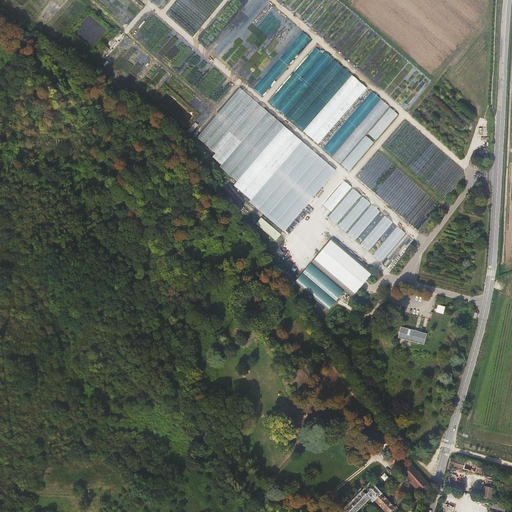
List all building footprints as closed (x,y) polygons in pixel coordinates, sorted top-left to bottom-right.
[(263,95),(310,38),(303,32),(255,89),(263,95)] [(320,144),(367,86),(335,60),(326,52),(323,52),(316,47),(297,70),(300,72),(297,76),(302,76),(302,81),(300,83),(302,85),(300,88),(303,88),(302,91),(299,95),(297,93),(295,94),(290,94),(289,93),(289,88),(289,78),(269,102),(320,144)] [(213,156),(222,164),(247,136),(238,129),(260,104),(242,88),(199,137),(217,153),(213,156)] [(372,90),(324,149),(332,156),(380,97),(372,90)] [(381,98),(333,157),(350,171),(374,141),(365,134),(389,105),(381,98)] [(193,100),(189,105),(197,111),(201,106),(193,100)] [(391,107),(368,133),(376,140),(398,114),(391,107)] [(234,185),(250,199),(302,141),(268,111),(247,136),(222,164),(220,166),(237,181),(234,185)] [(249,201),(284,231),(336,172),(302,141),(250,199),(249,201)] [(332,211),(352,186),(343,179),(323,204),(332,211)] [(337,223),(361,194),(353,188),(329,217),(337,223)] [(347,231),(371,202),(363,196),(339,225),(347,231)] [(357,240),(380,210),(371,203),(348,233),(357,240)] [(370,251),(392,220),(384,214),(362,245),(370,251)] [(281,234),(261,217),(256,224),(276,241),(281,234)] [(398,226),(374,255),(382,262),(406,232),(398,226)] [(333,237),(312,262),(352,297),(373,272),(333,237)] [(325,292),(322,297),(324,298),(322,302),(330,307),(335,299),(325,292)] [(438,305),(436,311),(444,313),(445,307),(438,305)] [(426,334),(400,327),(397,338),(423,345),(426,334)] [(356,385),(350,389),(356,398),(362,393),(356,385)] [(465,461),(451,458),(449,465),(484,474),(486,469),(483,469),(485,464),(466,459),(465,461)] [(431,486),(410,463),(400,472),(421,495),(431,486)] [(463,485),(445,480),(443,487),(462,492),(463,485)] [(381,493),(371,482),(341,511),(357,511),(369,499),(372,503),(374,501),(384,511),(391,511),(395,508),(381,493)] [(485,486),(482,497),(491,500),(494,488),(485,486)]
